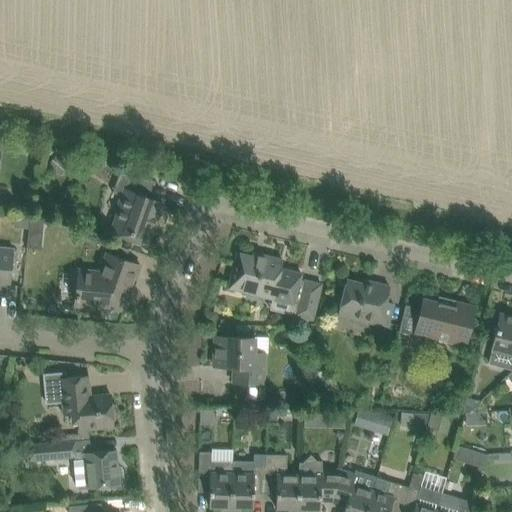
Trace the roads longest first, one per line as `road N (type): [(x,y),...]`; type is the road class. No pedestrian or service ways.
road 1 (residential): [(511,281),(223,210),(208,209),(196,221)]
road 2 (residential): [(158,511),(147,350)]
road 3 (residential): [(147,350),(0,334)]
road 4 (residential): [(147,350),(196,221)]
